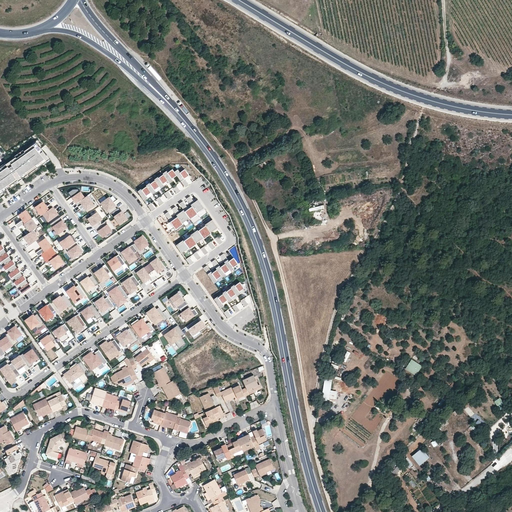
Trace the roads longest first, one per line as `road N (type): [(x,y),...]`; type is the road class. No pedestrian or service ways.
road 1 (primary): [(180,116),(222,173),(267,269),(321,511)]
road 2 (track): [(309,416),(274,247),(232,158),(164,71)]
road 3 (track): [(309,416),(336,305),(403,185),(419,119)]
road 4 (primary): [(511,115),(394,88),(238,0)]
road 5 (residential): [(0,382),(7,393),(20,393),(185,275)]
road 6 (residential): [(185,275),(229,238),(197,189),(146,221)]
road 7 (residential): [(185,275),(223,327),(264,351),(275,405)]
road 8 (primary): [(47,26),(94,42),(180,116)]
road 9 (primary): [(180,116),(80,0)]
road 10 (residential): [(30,460),(39,432),(79,411),(133,428)]
